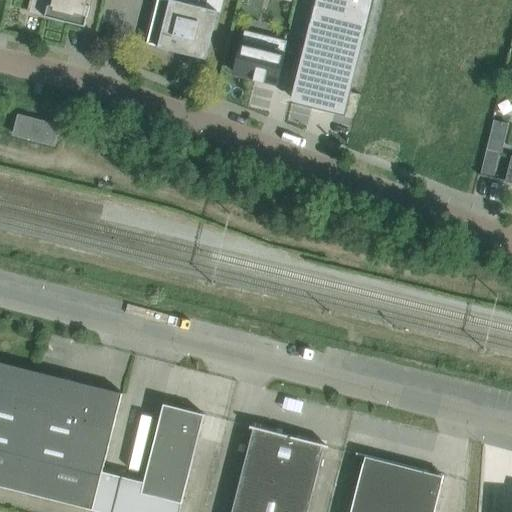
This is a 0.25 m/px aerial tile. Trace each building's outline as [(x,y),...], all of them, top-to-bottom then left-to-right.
[(31,0),(28,13),(84,27),(89,6),(86,5),(87,0),(31,0)] [(168,0),(156,0),(146,44),(204,58),(216,12),(219,13),(222,0),(207,0),(205,9),(168,0)] [(299,63),(290,98),(346,112),(350,94),(373,0),(315,0),(299,63)] [(287,41),(244,31),(233,73),(276,84),(287,41)] [(13,135),(53,145),(58,126),(18,116),(13,135)] [(489,141),(486,151),(502,155),(504,145),(489,141)] [(0,486),(92,510),(102,472),(122,395),(122,394),(99,387),(99,389),(100,389),(99,392),(71,386),(72,383),(74,383),(75,382),(61,378),(60,379),(63,380),(62,383),(0,366),(0,486)] [(102,472),(92,510),(100,511),(178,511),(199,434),(204,414),(183,409),(184,403),(173,404),(173,407),(163,404),(162,406),(163,406),(158,424),(143,482),(102,472)] [(248,446),(231,511),(307,511),(324,447),(325,447),(326,445),(251,426),(251,428),(252,429),(248,446)] [(350,511),(433,511),(443,475),(354,453),(354,454),(365,457),(363,463),(353,499),(350,511)]
